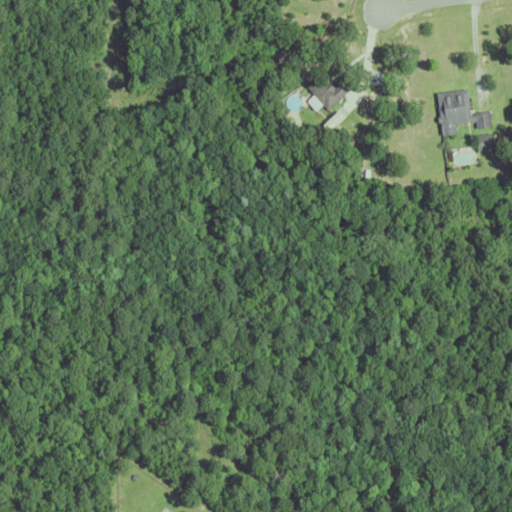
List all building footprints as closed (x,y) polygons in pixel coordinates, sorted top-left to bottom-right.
[(340,76),(349,86),(325,109),(304,86),(319,72),(327,80),(326,81),(330,85),(340,76)] [(488,126),(474,128),(473,120),(452,123),(454,132),(439,135),(437,121),(435,122),(434,116),(437,116),(434,92),(464,87),(468,114),(471,113),(471,111),(486,109),(488,126)] [(335,139),(331,143),(324,137),(328,132),(327,132),(333,125),(341,133),(335,140),(335,139)] [(472,134),(488,131),(490,146),(475,149),(472,134)] [(298,146),(303,142),(308,148),(303,152),(298,146)]
